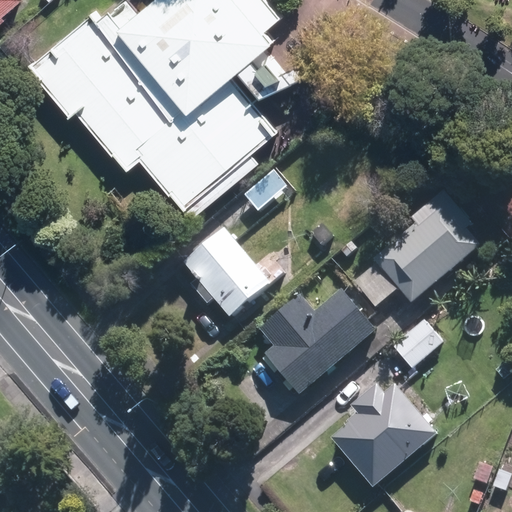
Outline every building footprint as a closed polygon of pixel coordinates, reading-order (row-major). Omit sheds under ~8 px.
[(0,0),(0,19),(22,0),(0,0)] [(250,65),(271,91),(315,72),(307,63),(292,68),(281,54),(271,62),(264,53),(285,36),(275,24),(289,14),(277,0),(157,0),(147,9),(139,0),(109,0),(37,60),(47,72),(45,73),(79,114),(85,109),(121,153),(125,150),(137,165),(148,156),(198,216),(267,160),(259,150),(287,127),(241,72),(250,65)] [(270,207),(295,187),(299,193),(314,181),(319,188),(341,169),(316,139),(255,189),(270,207)] [(381,306),(404,287),(415,302),(484,245),(471,228),(477,224),(449,190),(417,217),(421,223),(378,257),(381,261),(359,278),(381,306)] [(271,282),(226,228),(186,262),(198,277),(192,283),(209,303),(215,298),(230,316),(271,282)] [(382,328),(348,288),(320,311),(305,294),(266,327),(280,345),(270,353),(304,393),(382,328)] [(447,339),(429,318),(397,345),(415,367),(447,339)] [(443,433),(401,383),(390,393),(382,383),(356,404),(362,411),(351,420),(354,423),(336,437),(379,487),(443,433)] [(492,483),(497,465),(481,460),(476,478),(492,483)] [(511,485),(511,469),(503,467),(497,485),(510,490),(511,485)]
